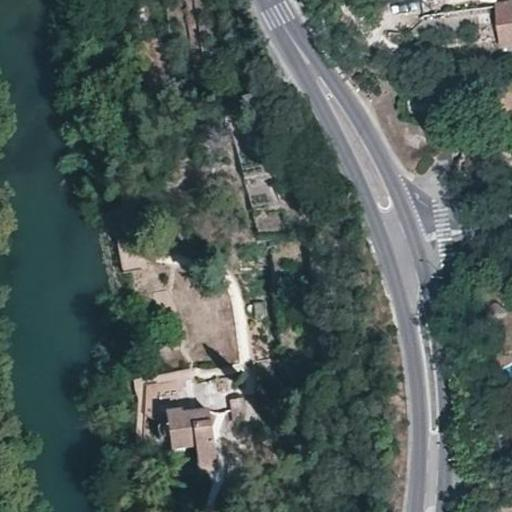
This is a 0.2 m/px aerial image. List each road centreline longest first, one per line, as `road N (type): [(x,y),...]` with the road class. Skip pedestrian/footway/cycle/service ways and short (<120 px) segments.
road 1 (secondary): [(437,444),(447,432),(447,388),(418,238)]
road 2 (secondary): [(389,245),(418,354),(426,431),(437,444)]
road 3 (unknown): [(279,15),(357,21),(482,6)]
road 4 (secondary): [(418,238),(368,126),(340,86),(318,73)]
road 5 (secondary): [(318,73),(319,99),(389,245)]
road 6 (unknown): [(446,232),(446,87)]
